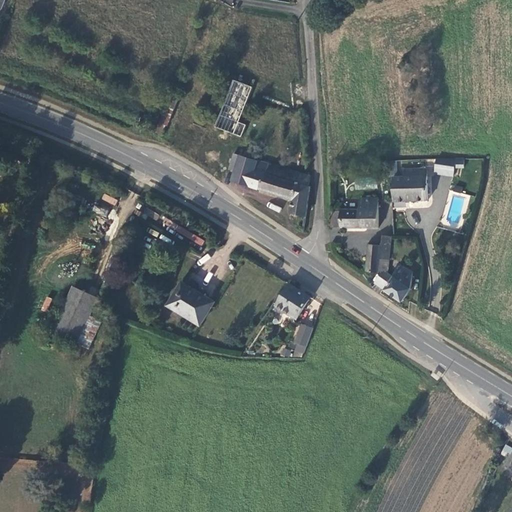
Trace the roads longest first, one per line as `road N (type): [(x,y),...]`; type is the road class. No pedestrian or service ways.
road 1 (secondary): [(0,104),(149,167),(301,261)]
road 2 (unclassified): [(301,261),(312,248),(319,195),(306,0)]
road 3 (secondary): [(301,261),(511,396)]
